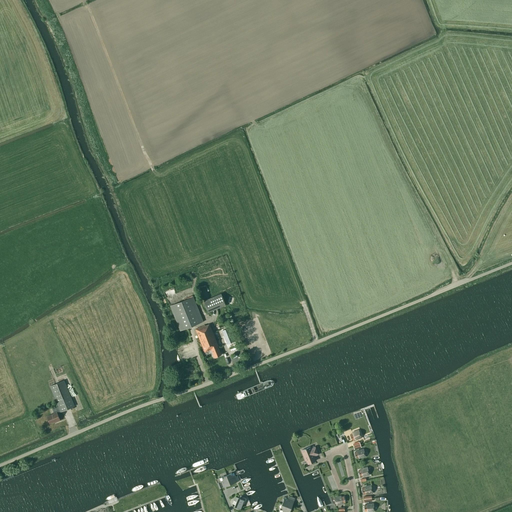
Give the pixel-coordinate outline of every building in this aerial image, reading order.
[(163,291),(165,297),(174,295),(172,289),(163,291)] [(225,305),(221,293),(204,300),(208,312),(225,305)] [(214,357),(221,355),(218,347),(218,346),(217,342),(220,341),(217,334),(214,335),(209,324),(205,326),(205,325),(193,296),(170,306),(180,331),(194,325),(205,352),(211,349),(214,357)] [(229,327),(222,330),(228,343),(235,340),(229,327)] [(47,416),(50,423),(56,421),(56,422),(60,420),(57,412),(60,411),(60,412),(74,406),(64,380),(50,386),(58,406),(52,409),(54,413),(47,416)] [(353,433),(350,434),(352,440),(357,438),(357,439),(361,437),(358,430),(352,432),(353,433)] [(318,454),(315,447),(311,449),(310,447),(302,450),(306,460),(307,460),(308,463),(315,461),(313,457),(314,457),(314,455),(318,454)] [(359,451),(354,452),(356,458),(359,457),(359,458),(365,456),(363,449),(359,450),(359,451)] [(361,470),(358,470),(359,476),(365,475),(365,476),(369,475),(367,467),(361,469),(361,470)] [(229,471),(225,472),(226,475),(230,484),(235,482),(235,481),(235,480),(236,480),(237,481),(239,481),(237,476),(235,477),(234,475),(233,472),(231,473),(230,473),(229,471)] [(221,477),(219,478),(220,481),(222,485),(224,485),(225,485),(225,486),(230,484),(226,475),(221,477)] [(372,493),(371,485),(364,487),(365,488),(362,488),(363,494),(368,493),(368,494),(372,493)] [(282,504),(291,508),(294,500),(289,499),(290,496),(288,495),(287,498),(285,497),(284,499),(283,499),(283,500),(282,504)] [(235,497),(234,500),(237,501),(235,506),(240,508),(242,503),(244,500),(241,499),(242,496),(240,496),(239,498),(238,497),(238,498),(235,497)] [(341,497),(341,496),(334,497),(336,505),(340,504),(340,503),(345,502),(344,496),(341,497)] [(369,505),(364,505),(364,511),(367,511),(374,511),(373,503),(369,504),(369,505)]
